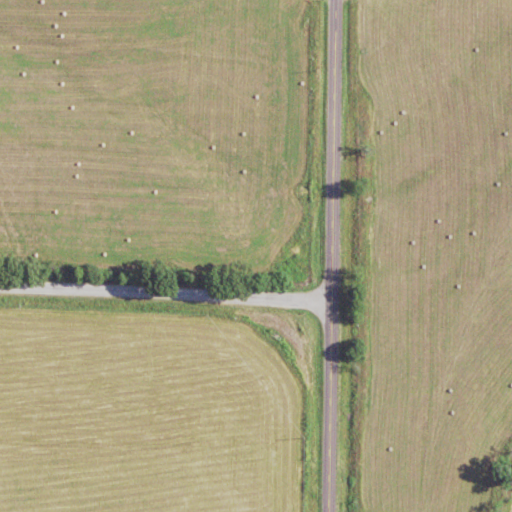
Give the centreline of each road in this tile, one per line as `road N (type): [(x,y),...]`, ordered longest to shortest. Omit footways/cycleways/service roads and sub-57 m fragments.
road 1 (secondary): [(327,511),(334,0)]
road 2 (residential): [(0,290),(331,307)]
